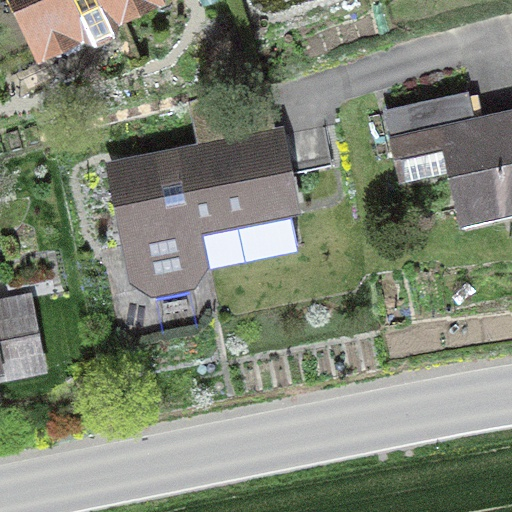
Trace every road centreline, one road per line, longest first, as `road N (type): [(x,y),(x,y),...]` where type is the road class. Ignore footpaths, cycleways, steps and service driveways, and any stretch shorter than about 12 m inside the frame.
road 1 (tertiary): [(0,500),(511,396)]
road 2 (residential): [(511,52),(289,111)]
